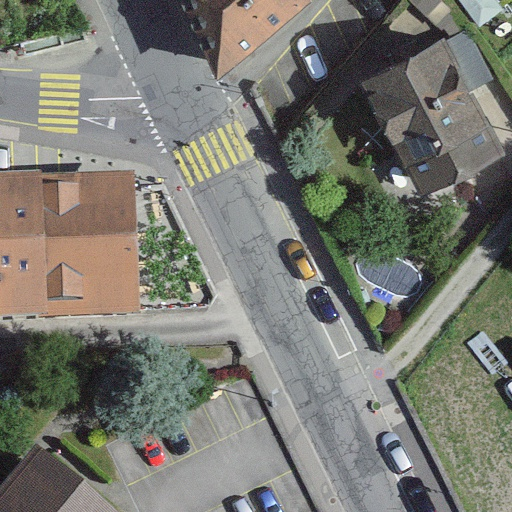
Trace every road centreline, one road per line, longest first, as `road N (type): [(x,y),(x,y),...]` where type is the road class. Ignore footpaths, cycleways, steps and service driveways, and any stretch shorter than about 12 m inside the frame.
road 1 (tertiary): [(184,99),(385,511)]
road 2 (unknown): [(237,316),(0,333)]
road 3 (residential): [(184,99),(62,108),(0,99)]
